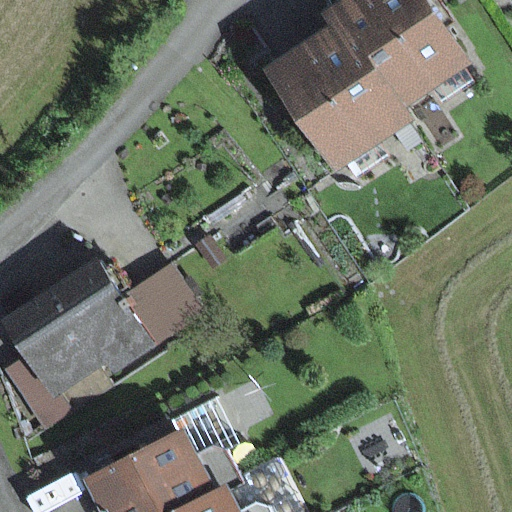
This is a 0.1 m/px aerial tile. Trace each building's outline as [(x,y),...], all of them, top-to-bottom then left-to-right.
[(350,28),(397,99),(464,55),(427,0),(365,0),(341,16),(350,28)] [(397,99),(350,28),(323,46),(283,73),(338,155),(405,111),(397,99)] [(20,321),(78,402),(195,318),(138,238),(20,321)] [(188,511),(229,491),(247,483),(231,449),(216,445),(194,456),(182,434),(97,476),(108,497),(115,511),(188,511)] [(277,511),(274,505),(261,501),(238,511),(229,491),(188,511),(277,511)]
